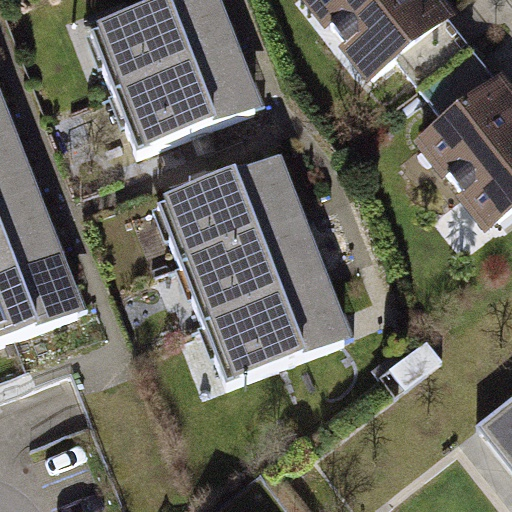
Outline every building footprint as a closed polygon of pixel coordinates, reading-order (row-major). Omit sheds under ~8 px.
[(461,47),(422,0),(343,0),(308,29),(378,115),(461,47)] [(218,15),(105,58),(153,182),(265,139),(218,15)] [(0,109),(0,369),(89,334),(0,109)] [(511,245),(511,113),(509,111),(420,181),(487,265),(511,245)] [(280,183),(166,227),(235,404),(349,360),(280,183)] [(511,461),(511,344),(456,386),(511,461)]
